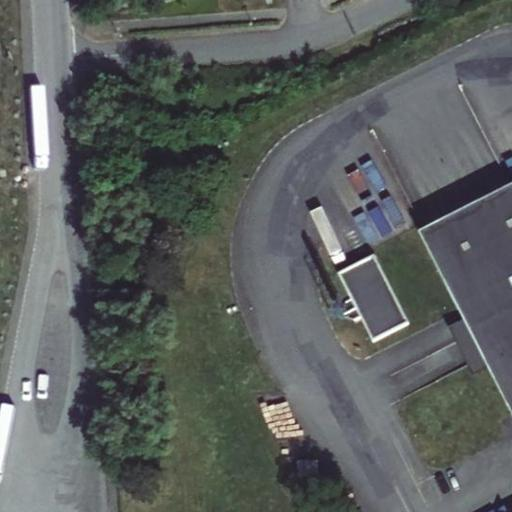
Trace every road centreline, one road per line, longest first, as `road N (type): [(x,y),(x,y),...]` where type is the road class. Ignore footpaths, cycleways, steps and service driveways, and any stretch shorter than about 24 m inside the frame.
road 1 (residential): [(59,124),(57,221),(14,434),(14,495),(30,511)]
road 2 (residential): [(79,511),(88,484),(85,322),(59,124)]
road 3 (unclassified): [(393,0),(305,39),(51,58)]
